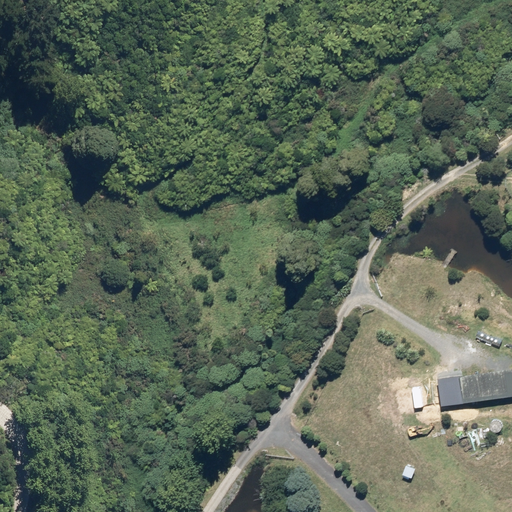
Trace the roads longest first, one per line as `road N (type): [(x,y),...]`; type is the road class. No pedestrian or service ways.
road 1 (residential): [(261,420),(301,366),(369,237),(408,200)]
road 2 (residential): [(370,511),(301,444),(261,420)]
